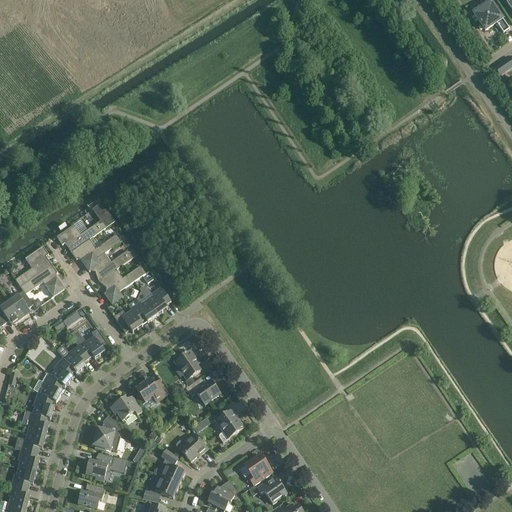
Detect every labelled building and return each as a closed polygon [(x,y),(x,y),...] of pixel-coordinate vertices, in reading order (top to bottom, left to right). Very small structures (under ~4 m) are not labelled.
[(484,7),(473,14),(479,24),(485,32),(496,24),(503,34),(509,30),(504,22),(491,3),(490,3),(488,0),(478,0),(481,3),(484,7)] [(505,73),(500,66),(495,70),(500,77),(505,73)] [(99,214),(105,210),(102,205),(96,209),(99,214)] [(110,216),(108,215),(102,220),(101,222),(81,236),(74,227),(57,239),(62,247),(65,245),(71,254),(106,229),(115,223),(110,216)] [(106,229),(71,254),(76,262),(79,259),(85,268),(121,243),(119,240),(116,236),(96,250),(90,241),(107,229),(106,229)] [(121,243),(85,268),(89,273),(94,270),(99,283),(133,260),(129,255),(128,252),(111,264),(105,255),(121,243)] [(15,281),(20,289),(52,267),(46,258),(49,257),(43,248),(25,261),(32,270),(15,281)] [(134,251),(129,255),(133,260),(138,256),(134,251)] [(133,260),(99,283),(109,292),(104,295),(108,301),(119,293),(119,294),(146,275),(140,268),(122,280),(116,271),(133,260)] [(20,289),(23,293),(26,296),(43,284),(53,298),(64,291),(54,277),(57,275),(52,267),(20,289)] [(168,310),(166,307),(171,303),(165,295),(161,289),(152,296),(145,287),(140,291),(141,293),(157,317),(165,312),(168,310)] [(18,297),(9,303),(21,321),(31,314),(28,310),(33,307),(29,301),(27,298),(26,296),(25,296),(23,293),(18,297)] [(122,298),(119,294),(119,293),(108,301),(112,306),(123,299),(122,298)] [(138,300),(128,307),(140,324),(145,321),(147,324),(157,317),(141,293),(138,300)] [(38,300),(32,304),(36,309),(42,305),(38,300)] [(0,309),(0,320),(1,323),(6,319),(12,327),(21,321),(9,303),(0,310),(0,309)] [(143,327),(140,324),(128,307),(132,312),(125,317),(123,313),(114,319),(124,333),(129,330),(132,335),(143,327)] [(77,314),(63,324),(67,329),(81,319),(77,314)] [(64,327),(61,322),(53,327),(56,332),(64,327)] [(70,335),(78,347),(88,361),(93,358),(95,361),(105,354),(103,352),(109,348),(98,331),(92,335),(95,339),(86,344),(77,330),(70,335)] [(86,368),(83,365),(88,361),(78,347),(68,356),(70,357),(65,361),(77,376),(86,368)] [(199,365),(190,353),(186,356),(185,355),(183,356),(184,357),(175,364),(180,372),(187,382),(191,379),(200,373),(196,367),(199,365)] [(76,376),(77,376),(65,361),(63,360),(54,371),(55,372),(51,377),(62,387),(65,389),(73,380),(70,378),(74,373),(76,376)] [(59,393),(62,387),(51,377),(49,376),(42,389),(43,390),(40,395),(53,404),(56,405),(62,394),(59,393)] [(187,382),(185,383),(189,388),(194,384),(191,379),(187,382)] [(153,387),(149,381),(136,391),(145,404),(153,399),(157,404),(169,396),(160,382),(153,387)] [(202,386),(199,381),(194,384),(189,388),(186,390),(191,398),(197,395),(205,406),(212,402),(220,396),(210,382),(205,386),(204,385),(202,386)] [(175,387),(171,386),(167,388),(167,392),(169,395),(173,396),(176,394),(177,390),(175,387)] [(53,404),(40,395),(38,395),(33,409),(35,409),(33,415),(31,415),(39,418),(50,422),(54,410),(51,409),(53,404)] [(138,406),(132,398),(133,400),(128,404),(125,399),(110,409),(115,417),(117,415),(122,423),(135,414),(137,418),(143,413),(138,406)] [(228,441),(244,430),(231,411),(215,422),(223,434),(219,437),(219,439),(223,445),(228,441)] [(50,422),(39,418),(31,415),(28,414),(26,413),(23,427),(30,428),(28,435),(46,439),(49,428),(45,427),(47,421),(50,422)] [(108,418),(103,424),(105,426),(103,432),(98,430),(93,448),(117,454),(121,438),(119,437),(121,430),(108,418)] [(198,425),(193,429),(197,435),(202,431),(198,425)] [(46,439),(28,435),(26,441),(24,441),(21,452),(37,456),(39,450),(42,451),(46,439)] [(201,444),(194,435),(189,439),(190,441),(179,450),(191,464),(201,455),(202,456),(207,451),(201,444)] [(163,439),(159,436),(154,442),(159,446),(163,439)] [(37,456),(21,452),(18,463),(20,463),(18,470),(36,475),(39,463),(36,462),(37,456)] [(164,473),(162,479),(179,488),(185,475),(173,469),(174,468),(178,460),(166,452),(162,458),(165,461),(160,471),(164,473)] [(119,461),(98,455),(96,464),(89,462),(85,476),(96,479),(95,481),(104,483),(108,468),(116,470),(119,461)] [(272,475),(265,464),(266,462),(263,458),(260,458),(260,457),(245,467),(251,475),(248,478),(254,487),(267,479),(272,475)] [(36,475),(18,470),(17,476),(15,476),(12,487),(28,491),(30,485),(33,487),(36,475)] [(268,482),(256,490),(259,494),(261,497),(264,494),(272,506),(279,501),(287,496),(279,484),(281,483),(276,476),(268,482)] [(173,500),(179,488),(162,479),(159,486),(155,484),(150,494),(146,493),(144,501),(158,505),(160,497),(161,495),(173,500)] [(241,500),(229,482),(218,490),(217,489),(213,497),(211,496),(207,504),(224,511),(225,511),(229,505),(231,506),(233,501),(235,504),(241,500)] [(105,490),(90,486),(88,495),(81,493),(78,506),(87,508),(97,511),(99,503),(102,504),(105,490)] [(11,499),(9,505),(27,510),(30,498),(27,497),(28,491),(12,487),(9,498),(11,499)] [(26,511),(27,510),(9,505),(1,503),(0,505),(0,509),(0,510),(0,511),(26,511)]
